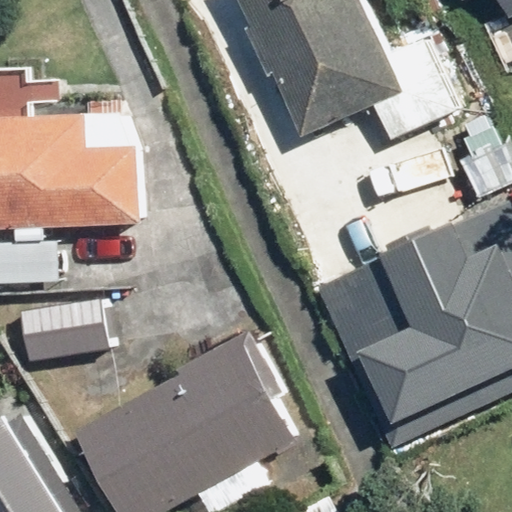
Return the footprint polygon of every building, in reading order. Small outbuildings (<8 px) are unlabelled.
[(278,64),(292,58),(331,141),(353,131),(364,154),(477,101),(442,26),(404,43),(383,0),(267,0),(275,16),(258,24),(278,64)] [(0,218),(163,220),(164,140),(107,140),(108,108),(0,106),(0,218)] [(511,388),(511,209),(510,206),(387,259),(322,287),(389,442),(511,388)] [(122,291),(36,303),(43,356),(129,345),(122,291)] [(247,332),(73,428),(119,511),(170,511),(306,437),(247,332)] [(0,511),(63,511),(0,411),(0,511)]
